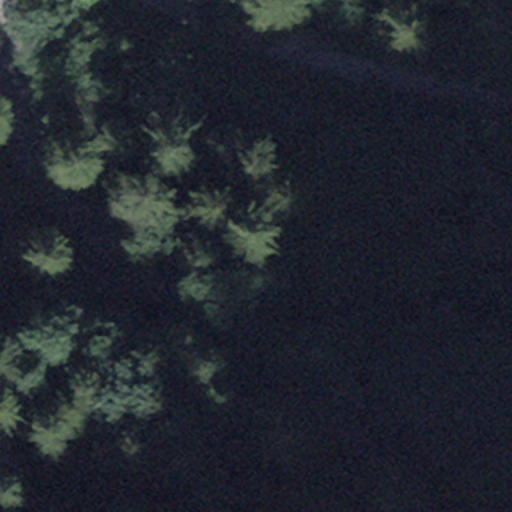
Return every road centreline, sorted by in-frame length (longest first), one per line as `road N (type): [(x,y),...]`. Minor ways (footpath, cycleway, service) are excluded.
road 1 (track): [(160,0),(255,44),(511,103)]
road 2 (track): [(179,280),(97,231),(39,176),(15,102),(7,0)]
road 3 (track): [(179,280),(418,511)]
